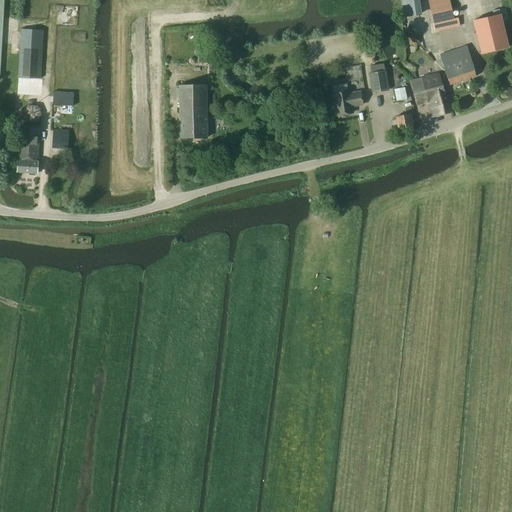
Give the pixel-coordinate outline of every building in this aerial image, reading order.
[(428,0),(433,23),(454,19),(449,0),(428,0)] [(473,20),(481,54),(508,47),(500,14),(473,20)] [(458,18),(454,19),(433,23),(435,31),(460,26),(458,18)] [(40,78),(43,30),(21,29),(18,77),(40,78)] [(365,39),(367,58),(375,57),(372,38),(365,39)] [(450,85),(476,76),(466,46),(440,55),(450,85)] [(369,73),(372,93),(388,90),(385,70),(369,73)] [(438,73),(418,78),(420,86),(421,85),(424,89),(429,88),(430,92),(430,96),(429,96),(430,98),(432,104),(435,103),(436,107),(447,103),(439,76),(438,74),(438,73)] [(418,78),(410,81),(417,105),(428,102),(432,117),(450,112),(447,103),(436,107),(435,103),(432,104),(430,98),(429,96),(430,96),(430,92),(429,88),(424,89),(421,85),(420,86),(418,78)] [(180,138),(207,137),(206,84),(179,85),(180,126),(178,130),(178,133),(180,136),(180,138)] [(352,106),(362,104),(360,91),(349,93),(349,89),(332,92),(336,115),(353,112),(352,106)] [(53,105),(74,106),(74,92),(54,91),(53,105)] [(399,133),(414,130),(410,114),(395,117),(399,133)] [(37,173),(40,129),(20,128),(18,172),(30,172),(29,174),(34,174),(35,173),(37,173)] [(68,149),(69,130),(54,129),(52,148),(68,149)]
